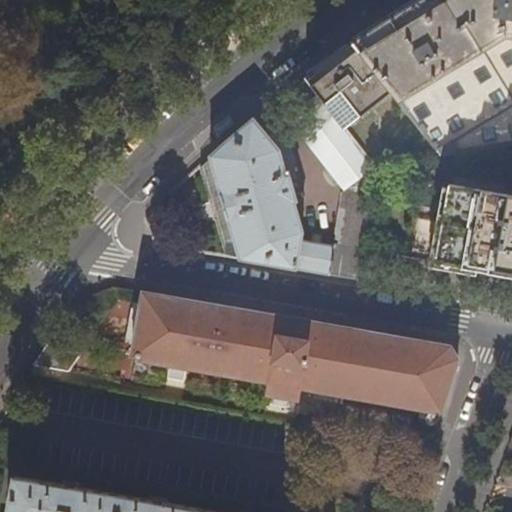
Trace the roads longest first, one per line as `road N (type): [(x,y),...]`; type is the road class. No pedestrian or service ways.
road 1 (residential): [(73,243),(112,262),(505,329)]
road 2 (tertiary): [(73,243),(206,105),(347,0)]
road 3 (residential): [(505,329),(440,511)]
road 4 (tertiary): [(0,350),(73,243)]
